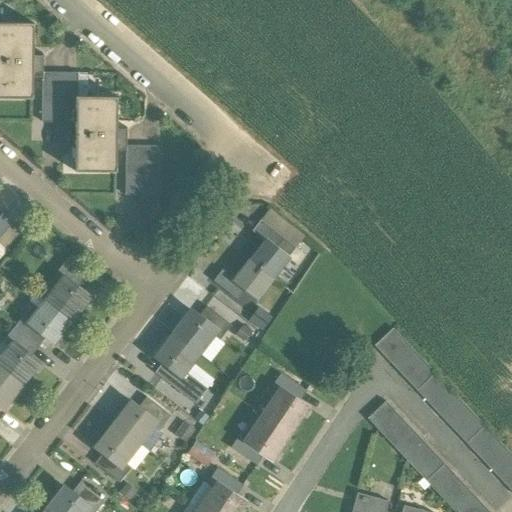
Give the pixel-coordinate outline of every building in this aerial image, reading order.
[(30,77),(39,77),(41,72),(41,56),(30,55),(30,24),(0,23),(0,97),(29,97),(30,77)] [(41,72),(39,77),(39,96),(51,96),(51,72),(41,72)] [(63,73),(51,72),(51,96),(63,96),(63,73)] [(74,73),(63,73),(63,96),(74,96),(74,73)] [(51,122),(51,96),(39,96),(39,122),(51,122)] [(62,122),(63,96),(51,96),(51,122),(62,122)] [(73,122),(74,96),(63,96),(62,122),(73,122)] [(113,150),(123,150),(124,146),(124,127),(113,127),(114,97),(74,96),(73,122),(73,170),(113,171),(113,150)] [(124,146),(123,150),(123,170),(134,170),(135,146),(124,146)] [(147,146),(135,146),(134,170),(146,170),(147,146)] [(159,146),(147,146),(146,170),(158,170),(159,146)] [(122,195),(134,195),(134,170),(123,170),(122,195)] [(134,195),(146,195),(146,170),(134,170),(134,195)] [(158,195),(158,170),(146,170),(146,195),(158,195)] [(247,260),(272,279),(288,257),(286,256),(302,236),(267,208),(249,231),(262,241),(247,260)] [(0,234),(10,222),(11,222),(0,213),(0,212),(0,234)] [(20,231),(10,222),(0,234),(0,255),(5,249),(4,249),(20,231)] [(211,280),(235,299),(242,291),(254,301),(272,279),(247,260),(232,279),(219,269),(211,280)] [(42,297),(69,320),(88,296),(80,290),(88,280),(63,261),(47,280),(52,284),(42,297)] [(23,313),(13,326),(37,346),(42,338),(51,343),(69,320),(42,297),(34,292),(27,301),(35,307),(29,315),(23,313)] [(169,331),(199,354),(209,362),(223,344),(217,340),(229,324),(205,305),(198,314),(187,306),(169,331)] [(245,321),(259,331),(270,317),(256,307),(245,321)] [(13,326),(0,342),(0,370),(20,387),(40,361),(30,354),(37,346),(13,326)] [(390,328),(372,345),(380,354),(399,336),(390,328)] [(151,372),(200,408),(211,393),(205,389),(212,379),(192,363),(199,354),(169,331),(149,356),(158,363),(151,372)] [(399,336),(380,354),(388,363),(407,345),(399,336)] [(407,345),(388,363),(397,372),(415,354),(407,345)] [(415,354),(397,372),(405,381),(424,363),(415,354)] [(424,363),(405,381),(413,389),(432,372),(424,363)] [(0,410),(1,411),(20,387),(0,370),(0,410)] [(432,372),(413,389),(422,398),(440,381),(432,372)] [(258,413),(287,433),(305,407),(297,401),(304,390),(278,373),(267,389),(272,392),(258,413)] [(440,381),(422,398),(430,407),(449,390),(440,381)] [(449,390),(430,407),(439,416),(457,398),(449,390)] [(108,423),(146,451),(160,433),(157,430),(169,415),(143,396),(137,404),(127,397),(108,423)] [(457,398),(439,416),(447,425),(465,407),(457,398)] [(383,401),(365,418),(373,427),(391,410),(383,401)] [(465,407),(447,425),(455,434),(474,416),(465,407)] [(400,418),(391,410),(373,427),(382,436),(400,418)] [(260,456),(269,460),(287,433),(258,413),(243,434),(238,431),(228,447),(254,464),(260,456)] [(474,416),(455,434),(463,443),(482,425),(474,416)] [(400,418),(382,436),(390,444),(408,427),(400,418)] [(172,434),(184,442),(193,429),(182,421),(172,434)] [(92,463),(117,481),(128,467),(131,469),(146,451),(108,423),(88,447),(98,454),(92,463)] [(482,425),(463,443),(472,451),(490,434),(482,425)] [(408,427),(390,444),(398,453),(416,436),(408,427)] [(490,434),(472,451),(480,460),(499,443),(490,434)] [(416,436),(398,453),(407,462),(425,445),(416,436)] [(214,454),(194,440),(185,454),(205,467),(214,454)] [(499,443),(480,460),(488,469),(507,452),(499,443)] [(425,445),(407,462),(415,471),(433,454),(425,445)] [(511,456),(507,452),(488,469),(497,478),(511,463),(511,456)] [(433,454),(415,471),(423,480),(441,463),(433,454)] [(441,463),(423,480),(432,489),(450,472),(441,463)] [(511,463),(497,478),(505,487),(511,480),(511,463)] [(187,502),(190,504),(201,511),(236,511),(244,500),(235,494),(241,484),(215,467),(204,484),(201,481),(187,502)] [(450,472),(432,489),(440,498),(458,481),(450,472)] [(458,481),(440,498),(448,507),(466,490),(458,481)] [(42,510),(44,511),(93,511),(102,501),(77,482),(70,490),(61,486),(42,510)] [(118,492),(131,502),(135,497),(132,495),(136,490),(125,482),(118,492)] [(466,490),(448,507),(453,511),(460,511),(475,498),(466,490)] [(348,511),(387,511),(383,511),(387,501),(354,492),(348,511)] [(475,498),(460,511),(478,511),(483,507),(475,498)]
